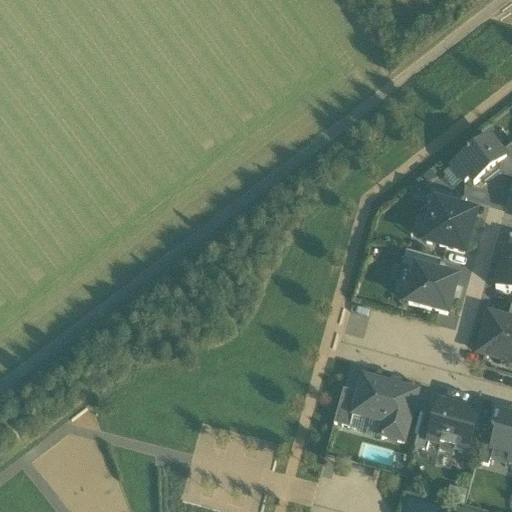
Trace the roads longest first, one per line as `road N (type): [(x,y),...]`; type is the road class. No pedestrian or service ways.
road 1 (residential): [(0,387),(503,0)]
road 2 (residential): [(495,214),(452,375)]
